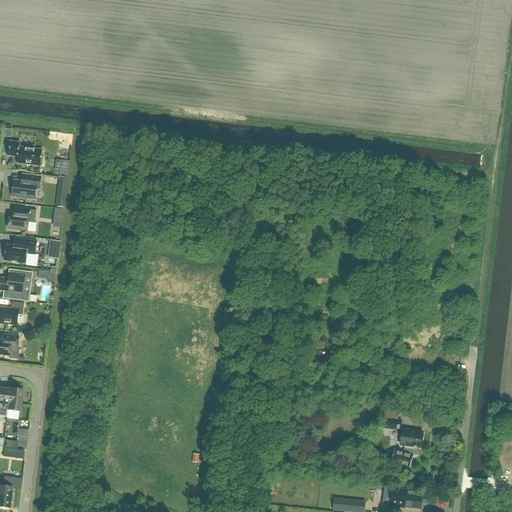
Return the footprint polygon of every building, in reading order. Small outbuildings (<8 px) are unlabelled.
[(7,156),(18,157),(17,164),(43,167),(44,158),(42,157),(43,151),(20,148),(20,143),(8,142),(7,156)] [(62,162),(61,176),(68,177),(70,163),(62,162)] [(14,181),(12,198),(36,201),(37,190),(40,190),(41,178),(23,175),(22,182),(14,181)] [(60,177),(59,186),(67,187),(68,178),(60,177)] [(57,199),(56,207),(64,208),(65,200),(57,199)] [(8,229),(27,232),(29,223),(35,224),(36,211),(24,210),(15,208),(14,215),(10,215),(10,217),(8,218),(8,222),(9,223),(8,229)] [(55,218),(53,227),(62,228),(63,219),(55,218)] [(14,247),(6,246),(4,261),(11,262),(12,264),(17,264),(18,263),(26,264),(27,254),(36,255),(37,243),(15,240),(14,247)] [(9,280),(2,279),(0,291),(4,291),(3,299),(27,302),(28,294),(23,294),(25,278),(29,279),(29,273),(9,270),(9,275),(10,275),(9,280)] [(48,283),(55,284),(56,274),(40,272),(39,279),(48,280),(48,283)] [(0,324),(17,326),(19,315),(23,316),(24,304),(12,302),(11,309),(0,307),(0,324)] [(0,342),(0,354),(9,356),(10,356),(10,359),(19,360),(20,350),(17,350),(18,349),(19,338),(7,336),(6,343),(0,342)] [(10,390),(9,390),(0,389),(0,414),(1,410),(7,411),(10,390)] [(22,401),(23,390),(15,389),(15,390),(9,390),(10,390),(7,411),(19,412),(20,401),(22,401)] [(423,434),(400,430),(401,422),(385,420),(384,429),(396,431),(396,436),(401,437),(400,446),(421,449),(423,434)] [(17,443),(4,441),(3,448),(16,449),(17,443)] [(314,465),(322,453),(313,446),(305,458),(314,465)] [(25,451),(15,450),(14,458),(24,460),(25,451)] [(394,450),(390,464),(409,470),(414,455),(394,450)] [(0,480),(0,508),(9,509),(10,503),(12,503),(13,495),(10,495),(11,489),(20,490),(21,480),(4,478),(3,481),(0,480)] [(421,510),(422,498),(407,496),(407,492),(392,490),(390,506),(398,507),(398,503),(406,504),(405,508),(421,510)] [(334,501),(332,511),(343,511),(364,511),(365,504),(334,501)]
